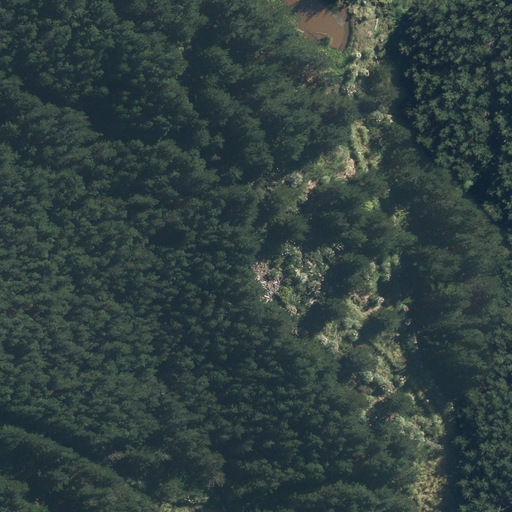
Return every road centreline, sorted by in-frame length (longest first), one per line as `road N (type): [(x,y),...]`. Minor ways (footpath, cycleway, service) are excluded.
road 1 (track): [(453,511),(454,454),(405,359),(343,133),(370,34),(361,0)]
road 2 (track): [(416,511),(411,503),(341,486),(184,510),(0,436)]
